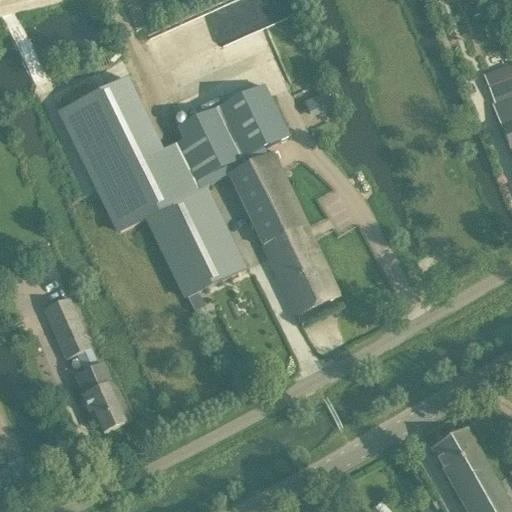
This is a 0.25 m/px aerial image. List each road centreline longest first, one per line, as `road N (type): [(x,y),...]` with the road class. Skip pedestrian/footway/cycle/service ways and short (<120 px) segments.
road 1 (unclassified): [(68,511),(511,269)]
road 2 (tertiary): [(243,511),(511,361)]
road 3 (track): [(267,74),(243,64),(157,102),(110,0)]
